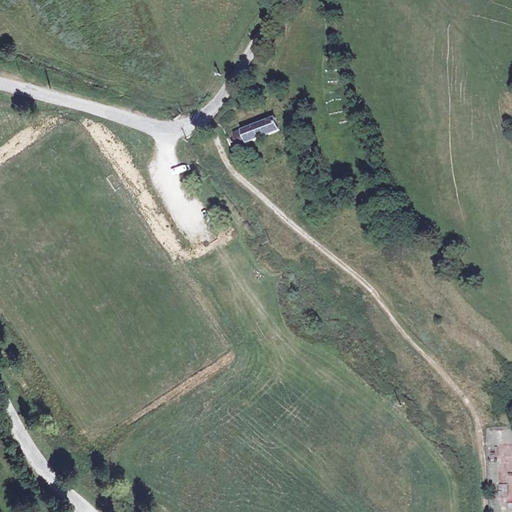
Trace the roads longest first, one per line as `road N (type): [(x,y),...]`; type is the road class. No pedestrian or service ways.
road 1 (track): [(205,115),(234,172),(368,287),(460,392),(478,419),(485,479)]
road 2 (unclassified): [(285,0),(196,127),(180,135),(0,85)]
road 3 (unclassified): [(0,397),(22,442),(84,511)]
